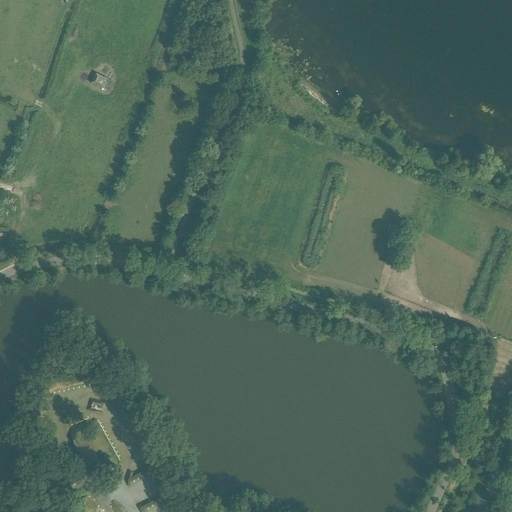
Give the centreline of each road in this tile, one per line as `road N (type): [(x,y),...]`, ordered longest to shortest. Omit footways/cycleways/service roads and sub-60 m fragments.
road 1 (unclassified): [(431,511),(458,439),(449,382),(429,349),(397,334),(104,260),(0,275)]
road 2 (unknown): [(234,0),(244,74),(182,224)]
